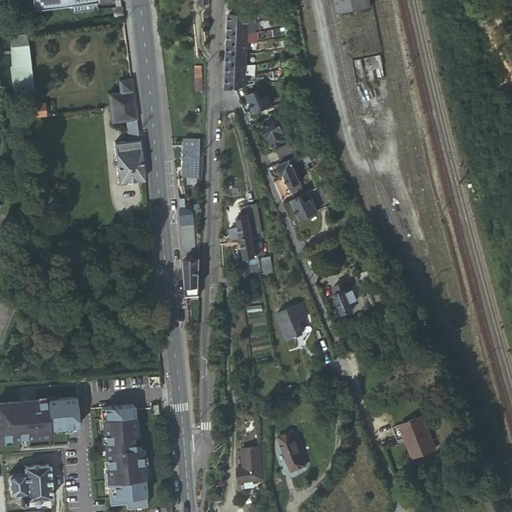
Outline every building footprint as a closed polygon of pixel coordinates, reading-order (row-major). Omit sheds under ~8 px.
[(99,0),(33,0),(35,10),(100,2),(99,0)] [(372,0),(337,0),(340,15),(374,8),(372,0)] [(280,4),(281,10),(283,10),(284,13),(286,13),(288,12),(286,3),(280,4)] [(123,18),(122,8),(112,9),(113,19),(123,18)] [(250,14),(230,14),(230,22),(249,22),(249,23),(249,20),(250,14)] [(249,22),(230,22),(229,31),(249,31),(249,23),(249,22)] [(251,31),(249,31),(249,42),(255,42),(258,41),(257,38),(257,30),(251,31)] [(249,31),(229,31),(229,42),(249,42),(249,31)] [(26,34),(12,36),(14,70),(16,94),(34,91),(26,34)] [(249,42),(229,42),(229,52),(248,52),(249,42)] [(248,52),(229,52),(228,62),(248,63),(248,52)] [(248,63),(228,62),(228,73),(247,73),(248,63)] [(248,63),(247,73),(248,73),(257,72),(257,62),(248,63)] [(229,88),(235,87),(247,85),(247,73),(228,73),(227,88),(229,88)] [(132,92),(131,80),(120,81),(121,93),(124,93),(132,92)] [(265,86),(247,94),(255,111),(272,103),(265,86)] [(240,97),(247,94),(244,87),(237,88),(240,97)] [(134,105),(132,92),(124,93),(125,106),(134,105)] [(124,93),(121,93),(109,95),(110,108),(125,106),(124,93)] [(285,109),(282,102),(268,108),(269,116),(285,109)] [(35,104),(36,116),(46,115),(45,103),(35,104)] [(125,106),(110,108),(110,110),(112,123),(126,122),(137,120),(134,105),(125,106)] [(286,125),(281,114),(273,118),(274,120),(263,126),(268,136),(270,136),(273,143),(286,137),(284,132),(285,131),(283,125),(286,125)] [(120,183),(145,180),(137,120),(126,122),(129,142),(115,144),(120,183)] [(186,137),(185,154),(184,176),(198,177),(200,155),(199,155),(200,137),(186,137)] [(276,149),(282,162),(291,158),(299,155),(294,142),(276,149)] [(291,158),(293,164),(302,160),(299,155),(291,158)] [(314,164),(308,155),(304,157),(309,167),(314,164)] [(282,162),(279,163),(284,173),(285,173),(287,178),(285,179),(288,186),(290,184),(293,192),(299,189),(297,183),(300,181),(293,164),(291,158),(282,162)] [(292,198),(292,199),(300,218),(326,206),(317,187),(292,198)] [(248,214),(252,234),(262,232),(257,203),(241,206),(243,215),(248,214)] [(241,235),(241,237),(253,235),(252,234),(248,214),(243,215),(237,216),(240,227),(241,235)] [(194,223),(182,225),(184,243),(188,295),(200,294),(201,258),(197,258),(194,223)] [(232,237),(241,235),(240,227),(230,228),(232,237)] [(253,235),(241,237),(245,257),(250,256),(257,255),(254,242),(253,235)] [(260,241),(254,242),(257,255),(257,254),(263,254),(260,241)] [(250,256),(252,265),(253,271),(260,270),(257,255),(250,256)] [(264,272),(272,270),(270,255),(262,257),(264,272)] [(362,265),(348,271),(350,278),(365,273),(362,265)] [(336,294),(344,313),(354,309),(353,306),(358,303),(352,289),(350,290),(346,282),(335,287),(338,293),(336,294)] [(276,311),(285,338),(302,333),(298,320),(307,317),(302,303),(276,311)] [(78,427),(76,397),(0,402),(0,439),(50,435),(49,429),(78,427)] [(106,418),(103,418),(111,503),(127,502),(127,507),(147,505),(142,447),(135,448),(134,436),(136,436),(134,404),(105,407),(106,418)] [(423,414),(393,426),(398,440),(405,437),(413,456),(436,447),(423,414)] [(305,463),(292,429),(277,434),(290,469),(305,463)] [(264,480),(260,447),(244,449),(246,467),(239,468),(241,483),(264,480)] [(52,496),(50,464),(24,465),(25,470),(12,471),(10,471),(9,472),(9,473),(10,491),(11,493),(12,493),(16,493),(16,494),(16,495),(17,496),(19,496),(19,502),(21,503),(22,504),(25,504),(27,503),(28,501),(28,498),(52,496)] [(254,497),(240,499),(241,508),(251,507),(255,507),(254,497)]
